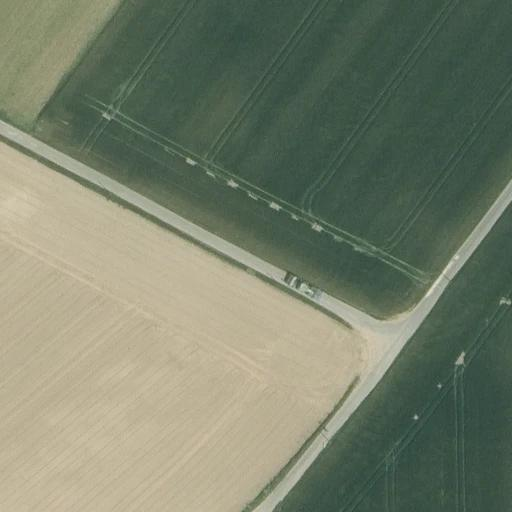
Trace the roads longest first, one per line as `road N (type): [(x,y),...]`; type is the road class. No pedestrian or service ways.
road 1 (unclassified): [(0,129),(393,344),(258,511)]
road 2 (track): [(393,344),(511,192)]
